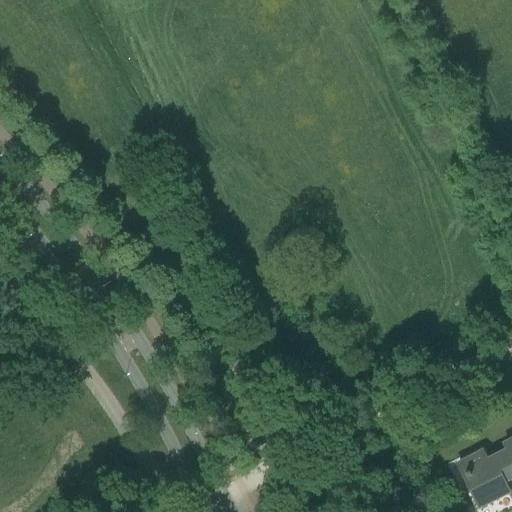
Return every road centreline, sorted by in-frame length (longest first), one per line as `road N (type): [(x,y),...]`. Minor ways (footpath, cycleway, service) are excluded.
road 1 (secondary): [(228,500),(115,304),(0,168)]
road 2 (secondary): [(0,200),(98,320),(211,511)]
road 3 (unclassified): [(228,500),(284,453),(511,344)]
road 4 (track): [(511,248),(391,0)]
